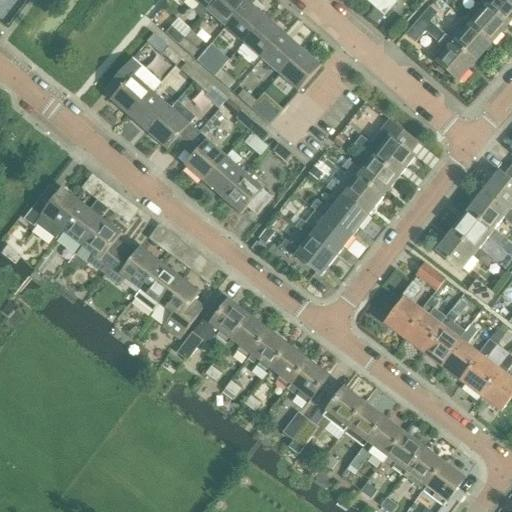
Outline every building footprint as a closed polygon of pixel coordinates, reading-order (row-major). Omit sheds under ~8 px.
[(179,0),(185,5),(188,0),(193,0),(201,6),(195,13),(202,19),(208,13),(209,13),(220,0),(179,0)] [(244,0),(220,0),(209,13),(227,29),(249,4),(244,0)] [(365,0),(385,17),(397,3),(394,0),(365,0)] [(511,0),(485,0),(483,3),(488,8),(489,7),(509,25),(511,22),(511,0)] [(249,4),(227,29),(245,45),(267,20),(249,4)] [(431,7),(423,17),(431,24),(432,23),(439,15),(431,7)] [(492,45),(509,25),(489,7),(488,8),(481,16),(475,11),(466,22),(492,45)] [(406,36),(407,37),(416,44),(416,45),(426,33),(439,44),(437,46),(442,49),(433,60),(438,64),(441,66),(447,72),(459,82),(476,63),(450,40),(450,39),(446,36),(445,35),(432,23),(431,24),(423,17),(406,36)] [(267,20),(245,45),(263,61),(285,36),(267,20)] [(450,39),(450,40),(476,63),(492,45),(466,22),(464,20),(456,29),(458,31),(450,39)] [(166,35),(179,47),(186,39),(185,39),(173,28),(172,28),(166,35)] [(285,36),(263,61),(281,77),(303,52),(285,36)] [(186,39),(179,47),(193,59),(193,58),(199,51),(197,49),(186,39)] [(197,62),(202,67),(215,78),(222,71),(230,62),(212,45),(197,62)] [(169,48),(163,55),(176,68),(183,60),(169,48)] [(303,52),(281,77),(299,93),(322,67),(321,66),(320,67),(303,52)] [(133,60),(106,91),(115,99),(112,103),(113,104),(113,103),(131,119),(154,94),(153,94),(161,85),(133,60)] [(195,83),(201,76),(187,64),(181,71),(195,83)] [(222,71),(215,78),(229,90),(235,83),(222,71)] [(201,76),(195,84),(208,95),(214,88),(201,76)] [(238,98),(251,110),(258,103),(244,91),(238,98)] [(154,94),(131,119),(149,135),(172,110),(171,110),(154,94)] [(172,110),(149,135),(167,150),(166,151),(167,152),(176,142),(185,151),(200,135),(190,126),(196,119),(178,103),(171,110),(172,110)] [(266,122),(272,115),(258,103),(252,110),(266,122)] [(243,113),(237,120),(239,122),(250,133),(257,125),(243,113)] [(362,139),(356,147),(373,160),(374,158),(400,179),(416,158),(411,154),(419,145),(390,122),(371,146),(362,139)] [(257,125),(250,133),(264,144),(270,137),(266,133),(257,125)] [(200,135),(185,151),(194,158),(186,167),(186,168),(205,185),(228,159),(227,159),(208,142),(200,135)] [(279,145),(273,153),(287,165),(293,157),(280,145),(279,145)] [(228,159),(205,185),(224,200),(246,175),(236,166),(242,160),(233,152),(227,159),(228,159)] [(374,158),(373,160),(363,173),(348,162),(342,169),(347,173),(357,180),(359,177),(385,198),(400,179),(374,158)] [(511,167),(505,176),(500,172),(483,193),(509,213),(511,211),(511,209),(511,167)] [(333,182),(327,189),(341,200),(343,197),(369,218),(385,198),(359,177),(357,180),(347,173),(337,185),(333,182)] [(246,175),(224,200),(241,216),(248,209),(257,217),(273,199),(264,191),(246,175)] [(91,196),(102,182),(94,176),(84,191),(91,196)] [(39,201),(25,221),(35,228),(37,226),(56,241),(59,237),(60,238),(64,233),(83,206),(64,191),(63,190),(60,194),(49,209),(39,201)] [(110,210),(121,196),(114,191),(103,204),(103,205),(110,210)] [(483,193),(468,212),(494,232),(495,231),(505,218),(511,223),(511,211),(509,213),(483,193)] [(353,238),(369,218),(343,197),(341,200),(332,213),(318,201),(312,209),(316,213),(326,220),(327,218),(353,238)] [(64,233),(60,238),(66,242),(70,237),(83,247),(103,220),(102,219),(109,210),(102,205),(98,202),(91,212),(83,206),(64,233)] [(132,205),(122,220),(129,226),(140,211),(132,205)] [(509,242),(495,231),(494,232),(468,212),(452,233),(478,253),(480,251),(489,238),(503,249),(509,242)] [(296,227),(296,229),(300,232),(310,240),(312,237),(338,257),(353,238),(327,218),(326,220),(316,213),(306,225),(301,221),(296,227)] [(103,220),(83,247),(95,256),(89,263),(107,277),(128,248),(119,241),(123,235),(103,220)] [(452,233),(436,253),(462,273),(474,258),(488,269),(494,262),(480,251),(478,253),(452,233)] [(170,255),(180,241),(173,235),(162,249),(170,255)] [(286,241),(280,248),(296,260),(297,259),(322,278),(338,257),(312,237),(310,240),(300,252),(290,244),(286,241)] [(261,257),(266,250),(258,243),(257,243),(252,250),(261,257)] [(128,248),(107,277),(121,287),(127,280),(141,291),(142,292),(162,265),(142,249),(138,256),(128,248)] [(189,253),(180,264),(188,270),(196,258),(199,255),(191,249),(189,253)] [(162,306),(182,279),(162,265),(142,292),(141,291),(135,300),(154,314),(161,306),(162,306)] [(209,268),(200,279),(208,284),(219,270),(211,265),(209,268)] [(426,266),(418,277),(437,292),(446,281),(426,266)] [(182,279),(162,306),(175,316),(167,327),(166,329),(182,341),(206,309),(205,308),(195,301),(201,294),(182,279)] [(477,281),(468,292),(486,306),(495,295),(477,281)] [(426,315),(422,311),(411,304),(422,289),(414,283),(403,299),(406,301),(387,326),(407,341),(426,315)] [(448,319),(447,319),(435,310),(440,303),(432,297),(422,311),(426,315),(407,341),(426,355),(445,329),(442,327),(448,319)] [(186,344),(177,355),(188,363),(203,342),(210,347),(217,337),(229,346),(232,342),(249,319),(237,310),(228,303),(228,304),(220,298),(206,317),(193,334),(186,344)] [(467,334),(466,333),(454,324),(467,307),(460,301),(447,319),(448,319),(442,327),(445,329),(426,355),(445,370),(465,344),(461,341),(467,334)] [(249,362),(269,334),(249,319),(232,342),(240,347),(236,352),(249,362)] [(484,358),(480,355),(468,346),(479,332),(471,326),(466,333),(467,334),(461,341),(465,344),(445,370),(464,384),(484,358)] [(272,374),(290,350),(269,334),(249,362),(267,375),(270,372),(272,374)] [(503,373),(500,370),(487,360),(497,346),(490,341),(480,355),(484,358),(464,384),(484,399),(503,373)] [(289,391),(309,364),(290,350),(272,374),(278,379),(276,382),(289,391)] [(503,373),(484,399),(503,413),(511,401),(511,379),(507,376),(511,369),(511,356),(511,355),(500,370),(503,373)] [(309,364),(289,391),(308,406),(321,388),(329,378),(315,368),(311,365),(309,364)] [(212,367),(206,376),(216,384),(222,375),(212,367)] [(232,382),(225,391),(236,399),(242,390),(232,382)] [(294,442),(289,449),(299,456),(313,438),(318,442),(332,424),(344,433),(347,430),(366,406),(345,390),(337,400),(317,427),(310,422),(294,442)] [(251,397),(245,406),(256,414),(262,405),(251,397)] [(366,406),(347,430),(355,436),(353,440),(364,448),(365,449),(366,448),(386,421),(366,406)] [(299,414),(283,434),(294,442),(310,422),(299,414)] [(364,448),(350,467),(358,473),(372,454),(384,463),(405,436),(386,421),(366,448),(365,449),(364,448)] [(405,436),(384,463),(404,478),(406,475),(407,475),(425,451),(405,436)] [(425,451),(407,475),(415,481),(413,484),(425,494),(445,466),(425,451)] [(332,471),(339,462),(328,454),(322,462),(332,471)] [(445,466),(425,494),(444,508),(465,480),(445,466)] [(388,499),(381,508),(387,511),(394,511),(398,507),(388,499)]
